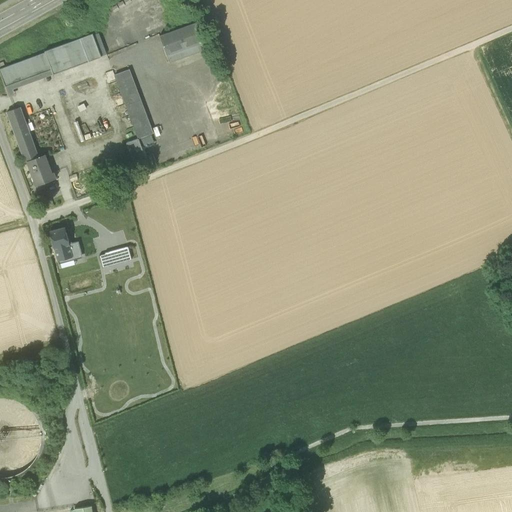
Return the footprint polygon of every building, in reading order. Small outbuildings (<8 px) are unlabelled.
[(159,35),(169,64),(207,51),(197,22),(159,35)] [(90,36),(78,40),(86,64),(99,59),(90,36)] [(51,76),(86,64),(78,40),(43,53),(43,54),(49,71),(51,76)] [(0,78),(3,88),(49,71),(43,54),(0,69),(0,78)] [(49,71),(3,88),(7,99),(14,96),(12,91),(51,76),(49,71)] [(113,77),(135,140),(141,138),(149,135),(127,72),(119,75),(113,77)] [(21,127),(25,125),(19,109),(15,110),(21,127)] [(5,114),(24,164),(26,163),(37,159),(25,125),(21,127),(15,110),(5,114)] [(123,144),(132,170),(144,166),(135,140),(123,144)] [(149,166),(156,165),(154,153),(147,154),(149,166)] [(26,163),(35,188),(54,181),(52,175),(51,176),(44,156),(37,159),(26,163)] [(51,230),(56,248),(71,244),(66,226),(51,230)] [(71,244),(56,248),(58,257),(83,251),(80,241),(71,244)] [(103,259),(106,270),(135,261),(132,251),(103,259)] [(57,268),(76,263),(74,256),(56,262),(57,268)] [(0,478),(9,478),(22,473),(31,466),(37,457),(40,448),(41,435),(38,422),(31,412),(21,403),(9,399),(0,398),(0,478)]
